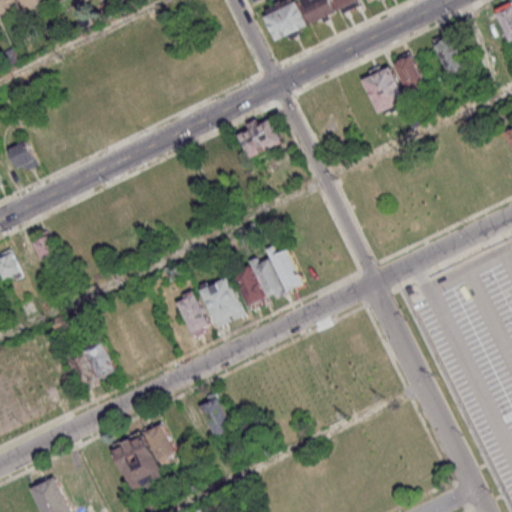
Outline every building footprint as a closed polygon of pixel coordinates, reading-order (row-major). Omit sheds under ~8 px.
[(0,12),(0,0),(19,0),(24,8),(3,18),(0,12)] [(23,0),(28,12),(52,2),(57,0),(23,0)] [(287,0),(263,11),(277,41),(311,27),(299,0),(287,0)] [(373,0),(303,0),(315,25),(363,3),(364,5),(373,0)] [(511,3),(498,9),(510,43),(511,42),(511,3)] [(451,75),(469,67),(454,34),(436,43),(451,75)] [(394,61),(411,94),(430,85),(413,52),(394,61)] [(363,76),(380,114),(409,101),(392,63),(363,76)] [(239,134),(251,159),(284,143),(272,118),(239,134)] [(49,130),(58,151),(75,144),(67,122),(49,130)] [(39,165),(30,140),(12,147),(21,171),(39,165)] [(235,183),(251,175),(236,144),(219,152),(235,183)] [(142,228),(126,197),(109,205),(124,237),(142,228)] [(89,215),(71,224),(87,257),(105,248),(89,215)] [(60,253),(51,232),(35,239),(44,260),(60,253)] [(19,247),(28,281),(46,277),(37,242),(19,247)] [(249,307),(307,284),(292,248),(280,253),(277,245),(269,248),(272,255),(235,270),(249,307)] [(0,252),(0,265),(5,280),(23,274),(14,248),(0,252)] [(184,274),(181,264),(167,268),(170,278),(184,274)] [(202,285),(218,327),(248,315),(231,274),(202,285)] [(195,335),(214,326),(197,289),(178,297),(195,335)] [(141,363),(158,355),(141,320),(124,328),(141,363)] [(106,339),(69,353),(83,388),(119,374),(106,339)] [(306,391),(326,388),(320,351),(300,354),(306,391)] [(184,411),(198,445),(236,430),(222,396),(184,411)] [(161,465),(180,458),(167,424),(115,444),(133,492),(167,479),(161,465)] [(34,486),(44,511),(73,511),(59,476),(34,486)]
